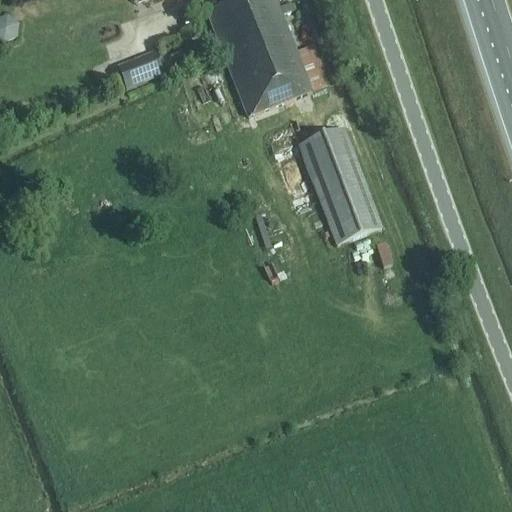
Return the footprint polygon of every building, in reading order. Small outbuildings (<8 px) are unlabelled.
[(271,6),(268,0),(251,0),(207,17),(247,122),(330,90),(314,48),(295,55),(275,4),(271,6)] [(0,45),(2,47),(15,41),(16,27),(5,19),(0,21),(0,45)] [(206,45),(168,61),(175,79),(214,62),(206,45)] [(126,94),(164,79),(155,55),(117,71),(126,94)] [(336,251),(382,234),(345,133),(299,150),(336,251)]
